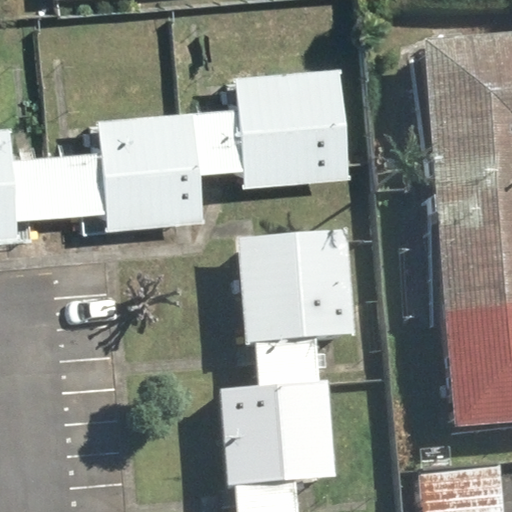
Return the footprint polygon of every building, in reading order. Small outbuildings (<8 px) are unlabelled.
[(511,36),(403,46),(439,435),(511,427),(511,36)] [(329,66),(219,76),(229,182),(339,171),(329,66)] [(180,108),(82,118),(93,226),(191,216),(180,108)] [(0,147),(0,232),(9,232),(0,147)] [(334,233),(224,243),(234,349),(344,339),(334,233)] [(315,384),(205,394),(213,489),(323,479),(315,384)] [(493,511),(490,466),(409,473),(412,511),(493,511)]
